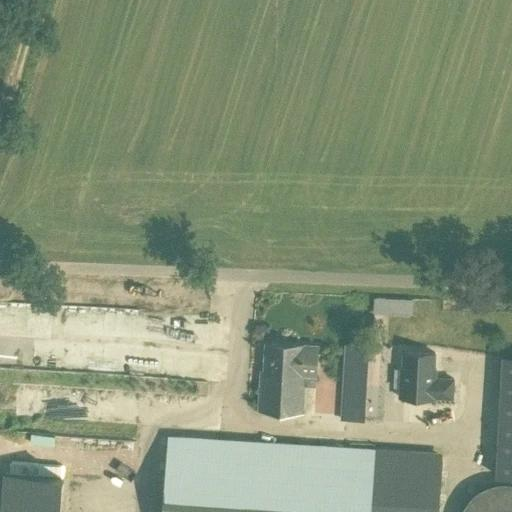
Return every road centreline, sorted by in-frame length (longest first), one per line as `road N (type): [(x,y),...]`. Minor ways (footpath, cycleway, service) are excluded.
road 1 (unclassified): [(511,285),(0,265)]
road 2 (track): [(0,121),(34,0)]
